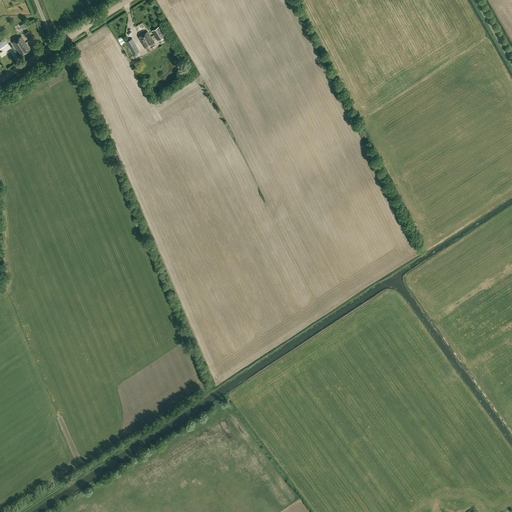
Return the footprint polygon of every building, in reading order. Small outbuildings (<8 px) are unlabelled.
[(29,30),(27,27),(30,25),(28,22),(16,28),(20,34),(29,30)] [(152,31),(158,41),(165,37),(159,27),(152,31)] [(29,32),(26,34),(31,43),(35,41),(29,32)] [(145,48),(154,43),(148,32),(139,37),(145,48)] [(30,50),(22,36),(12,42),(20,56),(30,50)] [(3,41),(0,42),(0,50),(9,44),(5,39),(4,38),(2,40),(3,41)] [(133,55),(140,51),(132,38),(126,42),(133,55)]
